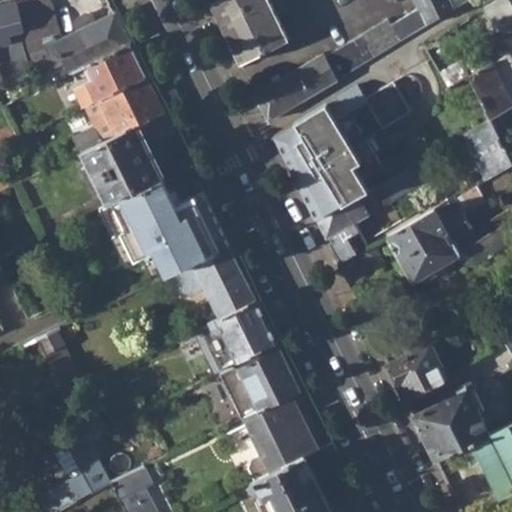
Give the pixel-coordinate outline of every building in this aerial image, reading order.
[(39,65),(48,84),(90,63),(130,43),(115,12),(96,22),(92,14),(87,13),(76,19),(74,23),(78,31),(61,39),(50,0),(24,0),(18,2),(28,41),(31,54),(36,66),(39,65)] [(222,0),(213,5),(241,63),(290,39),(272,0),(222,0)] [(417,0),(420,6),(391,21),(389,16),(328,57),(325,54),(256,94),(269,119),(463,0),(417,0)] [(502,28),(511,46),(511,0),(493,0),(484,6),(497,29),(502,28)] [(24,42),(28,41),(18,2),(0,5),(0,66),(5,86),(33,80),(24,42)] [(130,43),(90,63),(98,78),(75,90),(83,106),(86,105),(101,97),(146,74),(130,43)] [(468,76),(490,115),(511,101),(511,57),(509,52),(468,76)] [(77,138),(84,151),(133,127),(137,125),(163,111),(146,74),(101,97),(116,127),(100,135),(96,128),(77,138)] [(368,100),(369,103),(397,85),(394,79),(366,97),(367,99),(368,100)] [(358,83),(276,132),(318,219),(358,194),(361,192),(369,188),(355,163),(358,162),(334,121),(368,100),(367,99),(366,97),(358,83)] [(369,103),(383,126),(411,108),(397,85),(369,103)] [(86,105),(96,128),(100,135),(116,127),(101,97),(86,105)] [(463,131),(487,176),(511,160),(511,159),(490,115),(463,131)] [(94,193),(101,208),(117,200),(159,179),(163,178),(137,125),(133,127),(84,151),(75,155),(94,193)] [(13,128),(0,134),(0,149),(19,139),(13,128)] [(366,239),(357,221),(392,200),(391,199),(423,180),(413,161),(369,188),(361,192),(358,194),(318,219),(336,257),(366,239)] [(229,245),(203,191),(175,204),(163,178),(159,179),(117,200),(101,208),(127,262),(154,249),(167,275),(172,273),(193,263),(229,245)] [(460,249),(480,237),(462,205),(482,192),(477,181),(436,206),(460,249)] [(414,278),(453,255),(461,250),(460,249),(436,206),(388,234),(414,278)] [(511,217),(480,237),(460,249),(461,250),(453,255),(455,257),(458,261),(466,263),(484,256),(511,239),(511,217)] [(340,263),(348,280),(385,257),(376,241),(340,263)] [(256,300),(229,245),(193,263),(172,273),(178,287),(191,290),(203,284),(220,317),(256,300)] [(21,248),(0,258),(0,263),(19,303),(28,320),(51,308),(21,248)] [(231,349),(239,363),(278,344),(256,300),(220,317),(210,322),(214,329),(219,326),(223,333),(209,340),(217,356),(231,349)] [(40,337),(68,391),(84,383),(57,329),(40,337)] [(465,348),(473,361),(495,348),(488,335),(465,348)] [(388,363),(407,401),(449,376),(432,343),(388,363)] [(220,372),(243,416),(245,416),(300,390),(278,344),(239,363),(232,366),(220,372)] [(220,372),(232,366),(229,358),(197,373),(201,382),(220,372)] [(414,415),(435,459),(457,447),(490,432),(480,407),(483,405),(471,381),(439,395),(442,400),(414,415)] [(247,467),(252,478),(304,453),(326,442),(318,427),(310,430),(301,412),(309,408),(300,390),(245,416),(249,421),(265,452),(257,456),(247,467)] [(249,421),(245,416),(243,416),(224,425),(228,431),(249,421)] [(511,421),(490,432),(457,447),(467,468),(479,462),(496,497),(511,488),(511,421)] [(112,479),(90,436),(88,432),(53,451),(67,477),(77,478),(42,496),(50,511),(55,511),(113,481),(112,479)] [(332,511),(304,453),(252,478),(267,511),(332,511)] [(113,481),(128,511),(159,511),(145,484),(154,480),(145,463),(112,479),(113,481)]
